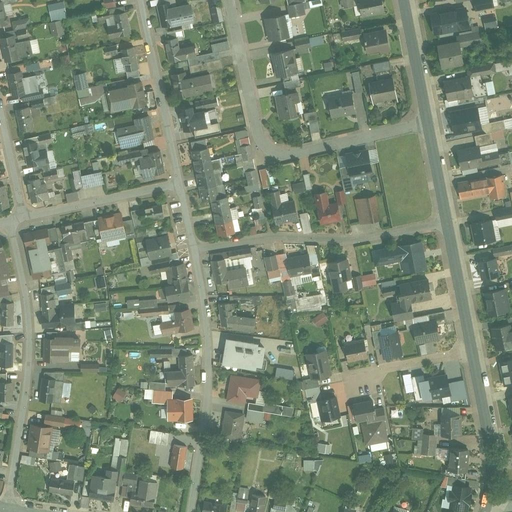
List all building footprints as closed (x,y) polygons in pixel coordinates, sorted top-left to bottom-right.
[(116,0),(106,3),(106,2),(103,3),(105,11),(109,10),(118,8),(116,0)] [(382,0),(353,0),(355,5),(361,4),(363,15),(385,11),(382,0)] [(492,0),(474,0),(477,11),(494,7),(492,0)] [(67,18),(63,2),(48,6),(52,21),(67,18)] [(171,3),(159,6),(163,27),(167,27),(175,25),(172,10),(171,3)] [(302,3),(289,5),(292,18),(305,15),(303,3),(302,3)] [(190,6),(172,10),(175,25),(183,23),(194,21),(190,6)] [(224,21),(221,6),(210,8),(213,23),(224,21)] [(118,8),(109,10),(109,11),(110,11),(111,17),(116,16),(115,15),(126,13),(125,7),(118,8)] [(466,9),(432,15),(436,34),(470,27),(466,9)] [(109,11),(98,13),(100,21),(107,19),(112,18),(111,17),(110,11),(109,11)] [(126,13),(115,15),(116,16),(111,17),(112,18),(107,19),(111,38),(120,36),(132,34),(127,12),(126,13)] [(285,15),(266,19),(268,28),(270,28),(272,40),(271,40),(271,41),(293,37),(291,27),(287,28),(285,15)] [(30,18),(12,22),(14,29),(32,26),(30,18)] [(495,18),(484,21),(486,30),(497,28),(495,18)] [(61,21),(50,24),(53,36),(63,33),(61,21)] [(175,25),(167,27),(168,34),(177,32),(184,30),(183,23),(175,25)] [(27,29),(18,31),(17,30),(6,32),(7,38),(14,36),(15,38),(19,37),(19,39),(29,37),(27,29)] [(363,29),(342,33),(343,41),(365,36),(365,35),(363,29)] [(168,34),(166,34),(167,41),(166,41),(170,62),(188,58),(197,56),(195,47),(181,50),(177,32),(168,34)] [(388,35),(379,37),(378,32),(365,35),(365,36),(368,52),(381,49),(381,52),(390,50),(388,35)] [(473,34),(458,37),(459,43),(460,43),(470,42),(471,46),(483,44),(481,32),(480,32),(473,34)] [(7,38),(2,39),(7,61),(19,58),(34,55),(31,40),(16,43),(15,38),(14,36),(7,38)] [(310,39),(295,42),(297,50),(312,47),(310,39)] [(459,43),(439,47),(443,68),(465,64),(460,43),(459,43)] [(117,46),(106,48),(108,55),(119,52),(117,46)] [(134,47),(122,50),(127,71),(129,71),(139,69),(134,47)] [(293,50),(274,54),(276,63),(279,76),(278,77),(283,76),(298,73),(298,72),(297,73),(294,59),(295,59),(293,50)] [(197,56),(188,58),(190,66),(222,59),(220,51),(197,56)] [(222,59),(190,66),(192,75),(224,68),(222,60),(222,59)] [(390,60),(374,63),(376,73),(392,70),(390,60)] [(35,64),(24,66),(26,73),(37,71),(35,64)] [(495,64),(469,69),(470,77),(471,77),(481,75),(496,72),(495,64)] [(22,72),(10,74),(14,96),(23,94),(26,94),(26,93),(22,72)] [(211,75),(187,79),(186,73),(173,76),(178,97),(214,90),(211,75)] [(298,73),(283,76),(284,82),(300,79),(298,73)] [(91,74),(75,77),(78,90),(89,88),(88,83),(89,82),(88,79),(92,78),(91,74)] [(481,75),(471,77),(470,77),(464,78),(464,79),(445,83),(449,100),(474,95),(478,97),(488,95),(485,83),(483,83),(481,75)] [(300,79),(284,82),(286,90),(302,87),(300,79)] [(394,79),(370,84),(375,107),(376,107),(375,101),(397,97),(398,103),(399,102),(394,79)] [(362,81),(355,82),(357,93),(364,92),(362,81)] [(142,82),(130,85),(130,87),(134,106),(134,107),(147,104),(142,82)] [(89,88),(78,90),(81,105),(95,102),(108,90),(106,84),(89,88)] [(130,87),(108,91),(111,102),(114,104),(115,110),(134,106),(130,87)] [(40,89),(26,93),(26,94),(23,94),(24,102),(42,98),(40,89)] [(298,92),(277,96),(279,106),(282,118),(281,118),(281,119),(300,115),(298,103),(299,102),(298,92)] [(353,94),(329,98),(333,117),(345,115),(344,114),(355,112),(355,113),(356,113),(353,94)] [(217,98),(196,102),(198,110),(219,105),(217,98)] [(43,99),(32,101),(33,108),(45,105),(43,99)] [(29,107),(17,109),(22,131),(34,128),(29,107)] [(193,107),(181,110),(185,132),(194,130),(208,127),(208,126),(205,112),(194,114),(193,107)] [(478,108),(451,113),(456,134),(482,128),(482,125),(478,108)] [(317,111),(305,113),(307,123),(308,123),(318,121),(317,111)] [(132,115),(114,119),(116,127),(134,123),(132,115)] [(150,116),(137,119),(138,126),(119,130),(122,146),(155,139),(150,116)] [(511,118),(482,125),(482,128),(483,134),(491,132),(511,127),(511,118)] [(114,119),(108,120),(110,128),(111,128),(116,127),(114,119)] [(318,121),(308,123),(308,124),(310,124),(312,133),(321,132),(318,121)] [(219,123),(208,126),(208,127),(209,135),(221,133),(219,123)] [(90,124),(85,126),(87,137),(93,136),(90,124)] [(208,127),(194,130),(196,138),(209,135),(208,127)] [(483,134),(478,135),(479,143),(493,140),(491,132),(483,134)] [(51,134),(39,137),(40,142),(41,144),(53,142),(51,134)] [(39,136),(26,139),(27,144),(37,142),(37,143),(40,142),(39,137),(39,136)] [(249,138),(241,139),(243,147),(251,145),(249,138)] [(206,139),(192,142),(194,150),(193,151),(196,163),(211,160),(206,139)] [(27,144),(25,145),(29,166),(37,165),(49,162),(47,151),(39,153),(37,143),(37,142),(27,144)] [(243,147),(242,147),(243,153),(252,151),(251,145),(243,147)] [(480,147),(459,151),(463,169),(472,167),(482,165),(483,166),(500,162),(499,153),(498,152),(482,155),(480,147)] [(141,151),(130,154),(131,155),(120,157),(121,164),(141,160),(150,158),(149,153),(148,149),(141,150),(141,151)] [(149,153),(150,158),(141,160),(145,177),(165,172),(161,151),(149,153)] [(252,151),(243,153),(244,159),(244,160),(254,158),(252,151)] [(368,151),(347,155),(349,166),(351,175),(352,175),(372,171),(368,151)] [(511,159),(510,151),(499,153),(500,162),(501,167),(511,164),(511,159)] [(211,160),(196,163),(199,177),(214,173),(223,171),(220,158),(211,160)] [(254,158),(244,160),(244,159),(242,160),(244,167),(255,165),(254,158)] [(49,162),(37,165),(39,172),(44,171),(44,172),(51,171),(49,162)] [(255,165),(244,167),(245,173),(247,172),(256,170),(255,165)] [(349,166),(340,168),(345,193),(355,191),(352,175),(351,175),(349,166)] [(472,167),(463,169),(464,175),(478,172),(477,167),(473,168),(472,167)] [(51,171),(44,172),(44,171),(39,172),(30,174),(31,180),(41,178),(41,180),(45,179),(45,180),(64,175),(63,168),(51,171)] [(256,170),(247,172),(248,179),(258,177),(256,170)] [(102,172),(95,174),(97,185),(104,183),(102,172)] [(214,173),(199,177),(201,189),(216,186),(214,173)] [(95,174),(89,175),(91,186),(97,185),(95,174)] [(309,174),(304,175),(307,190),(312,189),(309,174)] [(89,175),(82,176),(85,187),(91,186),(89,175)] [(275,175),(265,177),(267,187),(278,184),(275,175)] [(504,175),(487,178),(490,193),(491,198),(507,195),(504,175)] [(258,177),(248,179),(250,185),(259,184),(258,177)] [(31,180),(28,181),(33,202),(50,198),(49,190),(48,190),(46,183),(42,184),(41,180),(41,178),(31,180)] [(487,178),(459,184),(462,198),(490,193),(487,178)] [(1,187),(0,186),(0,209),(10,207),(5,186),(1,187)] [(216,186),(201,189),(204,202),(213,200),(219,199),(216,186)] [(278,186),(270,187),(274,206),(282,204),(278,186)] [(343,191),(337,193),(339,203),(346,202),(343,191)] [(77,192),(66,194),(68,202),(79,200),(77,192)] [(329,206),(327,196),(317,198),(322,223),(340,219),(337,204),(329,206)] [(376,196),(357,200),(362,224),(380,220),(376,196)] [(219,199),(213,200),(215,212),(230,209),(227,197),(219,199)] [(274,206),(273,206),(276,223),(298,219),(295,201),(282,204),(274,206)] [(168,204),(162,205),(165,217),(171,216),(168,204)] [(162,205),(141,209),(143,222),(144,221),(165,217),(162,205)] [(511,207),(495,210),(497,220),(511,216),(511,207)] [(141,209),(132,211),(136,229),(145,227),(144,221),(143,222),(141,209)] [(230,209),(215,212),(218,223),(232,220),(230,209)] [(303,233),(312,230),(306,212),(298,214),(303,233)] [(122,213),(100,218),(100,219),(94,221),(97,236),(98,241),(100,241),(107,239),(126,235),(127,235),(124,222),(122,213)] [(133,220),(124,222),(127,235),(126,235),(127,239),(136,237),(133,220)] [(232,220),(218,223),(220,235),(235,232),(232,220)] [(491,220),(473,224),(477,244),(495,240),(491,220)] [(94,221),(84,223),(87,234),(86,234),(87,238),(97,236),(94,221)] [(84,222),(63,226),(65,239),(66,239),(66,243),(69,242),(70,242),(87,238),(86,234),(87,234),(84,223),(84,222)] [(145,227),(136,229),(138,237),(147,235),(145,227)] [(57,228),(26,234),(28,247),(29,247),(31,254),(30,255),(32,255),(37,276),(34,277),(35,278),(53,274),(48,251),(47,248),(40,250),(39,244),(59,240),(57,228)] [(169,236),(147,241),(151,256),(151,258),(171,254),(173,254),(169,236)] [(66,243),(61,244),(62,248),(65,261),(73,259),(70,242),(69,242),(66,243)] [(422,243),(388,250),(391,263),(404,261),(406,272),(426,268),(425,259),(424,259),(423,253),(424,253),(422,243)] [(511,250),(511,246),(494,250),(495,256),(511,253),(511,250)] [(62,248),(48,251),(53,274),(67,271),(65,261),(62,248)] [(250,248),(215,254),(215,255),(217,254),(218,260),(212,261),(217,284),(228,282),(229,287),(250,283),(249,283),(246,269),(247,268),(245,268),(243,258),(252,256),(250,248)] [(385,250),(374,253),(377,266),(391,263),(388,250),(386,249),(385,250)] [(5,252),(0,252),(0,285),(8,284),(7,277),(10,276),(5,252)] [(151,256),(141,258),(143,266),(169,261),(172,260),(171,254),(151,258),(151,256)] [(276,255),(265,258),(268,271),(279,269),(276,255)] [(309,255),(288,260),(291,275),(313,271),(309,255)] [(180,259),(172,261),(172,260),(169,261),(169,262),(170,267),(171,267),(181,265),(180,259)] [(347,259),(330,263),(334,282),(351,279),(347,259)] [(496,259),(480,262),(484,279),(499,276),(496,259)] [(163,263),(151,266),(152,273),(165,271),(163,263)] [(181,265),(171,267),(173,277),(169,278),(171,286),(188,283),(185,264),(181,265)] [(95,289),(105,287),(104,276),(94,277),(95,289)] [(360,277),(355,278),(357,290),(363,289),(360,277)] [(286,280),(284,281),(287,296),(295,294),(292,279),(286,280)] [(396,280),(382,283),(384,289),(397,286),(396,280)] [(429,280),(407,284),(411,302),(432,298),(429,280)] [(59,286),(58,286),(60,293),(76,289),(75,282),(59,286)] [(171,286),(167,287),(169,301),(191,296),(188,283),(171,286)] [(8,284),(0,285),(0,297),(11,295),(8,284)] [(407,284),(402,285),(403,294),(401,295),(402,303),(393,305),(396,321),(414,317),(411,302),(407,284)] [(58,285),(42,288),(43,295),(55,293),(55,294),(60,293),(58,286),(59,286),(58,285)] [(397,286),(384,289),(385,296),(399,293),(397,286)] [(506,289),(486,293),(490,314),(498,313),(510,311),(506,289)] [(43,295),(42,295),(44,316),(57,315),(56,308),(60,308),(59,298),(55,299),(55,294),(55,293),(43,295)] [(0,308),(2,308),(2,302),(13,303),(13,295),(11,295),(0,297),(0,308)] [(158,299),(140,300),(140,307),(158,306),(158,299)] [(13,303),(2,302),(2,308),(2,324),(14,325),(15,303),(13,303)] [(106,311),(105,303),(94,304),(95,311),(106,311)] [(232,303),(220,304),(223,326),(234,324),(235,324),(234,316),(232,303)] [(57,315),(44,316),(44,326),(67,324),(76,323),(76,322),(74,305),(62,306),(63,314),(57,315)] [(181,305),(169,306),(170,314),(176,313),(176,312),(181,311),(181,305)] [(169,306),(149,308),(149,316),(170,314),(169,306)] [(178,320),(162,323),(162,324),(154,325),(155,335),(164,333),(164,334),(193,328),(190,310),(181,311),(176,312),(176,313),(178,320)] [(445,311),(429,315),(430,322),(437,321),(447,320),(445,311)] [(317,328),(328,320),(322,312),(311,320),(317,328)] [(238,317),(234,316),(235,324),(234,324),(235,328),(256,330),(256,319),(238,317)] [(430,322),(414,325),(418,343),(426,341),(426,342),(440,339),(437,321),(430,322)] [(76,323),(67,324),(67,330),(85,329),(85,322),(76,322),(76,323)] [(510,325),(493,328),(497,350),(511,346),(511,331),(511,332),(510,325)] [(111,329),(104,331),(106,340),(112,338),(111,329)] [(381,330),(373,332),(376,349),(383,348),(381,336),(382,336),(381,330)] [(382,336),(381,336),(383,348),(385,358),(402,354),(398,333),(382,336)] [(13,334),(0,335),(0,344),(1,344),(13,344),(13,334)] [(258,343),(226,337),(222,364),(256,370),(257,366),(263,367),(266,347),(258,345),(258,343)] [(58,338),(57,338),(57,339),(48,339),(46,338),(45,361),(58,361),(69,361),(70,349),(80,350),(80,339),(73,339),(73,338),(58,338)] [(365,341),(346,344),(347,346),(344,347),(345,353),(348,352),(349,360),(368,357),(365,341)] [(13,344),(1,344),(1,366),(13,366),(13,344)] [(173,349),(151,349),(151,357),(173,357),(173,349)] [(187,349),(173,349),(173,357),(179,357),(179,356),(180,356),(187,355),(187,349)] [(326,351),(309,354),(313,377),(332,374),(330,363),(328,363),(326,351)] [(187,355),(180,356),(181,371),(168,371),(169,385),(178,384),(178,386),(186,386),(195,385),(193,355),(187,355)] [(511,360),(502,363),(506,385),(511,383),(511,360)] [(275,368),(275,377),(293,378),(293,369),(275,368)] [(65,372),(45,372),(44,378),(56,380),(65,381),(65,372)] [(424,374),(411,377),(416,400),(432,397),(428,380),(428,379),(425,380),(424,374)] [(447,376),(428,380),(432,397),(450,394),(450,393),(448,383),(447,376)] [(261,381),(233,377),(229,400),(246,403),(247,394),(258,396),(261,381)] [(44,378),(41,400),(62,403),(65,381),(56,380),(44,378)] [(319,380),(305,383),(307,389),(320,387),(319,380)] [(463,380),(448,383),(450,393),(450,394),(451,399),(459,397),(460,400),(467,398),(463,380)] [(8,382),(0,382),(0,383),(0,400),(12,400),(13,383),(8,382)] [(167,383),(150,382),(150,389),(155,390),(166,390),(167,383)] [(320,387),(307,389),(310,403),(320,401),(323,400),(320,387)] [(112,398),(121,402),(125,392),(116,388),(112,398)] [(166,390),(155,390),(154,398),(154,401),(169,403),(169,400),(172,400),(173,391),(166,390)] [(323,400),(320,401),(324,420),(341,416),(337,397),(323,400)] [(172,400),(169,400),(169,403),(170,419),(193,419),(192,400),(172,400)] [(373,401),(354,405),(358,421),(375,418),(378,417),(376,410),(376,408),(375,408),(373,401)] [(265,406),(250,403),(249,409),(265,412),(266,406),(265,406)] [(283,406),(265,403),(265,406),(266,406),(265,412),(266,412),(282,415),(283,411),(284,411),(284,410),(283,409),(283,406)] [(384,408),(376,410),(378,417),(375,418),(375,421),(384,420),(387,419),(384,408)] [(265,412),(249,409),(247,418),(264,421),(266,412),(265,412)] [(245,415),(227,412),(223,436),(240,439),(245,415)] [(65,417),(47,414),(46,423),(64,426),(65,417)] [(461,426),(460,414),(443,415),(444,435),(462,435),(462,426),(461,426)] [(81,421),(67,419),(66,426),(80,428),(80,426),(92,428),(93,421),(81,419),(81,421)] [(375,421),(367,423),(368,427),(364,428),(367,444),(387,440),(384,420),(375,421)] [(52,428),(33,425),(29,448),(49,451),(52,428)] [(169,438),(153,435),(152,443),(167,446),(169,438)] [(436,441),(423,440),(422,453),(435,454),(436,441)] [(317,454),(330,453),(329,443),(316,444),(317,454)] [(187,447),(175,445),(172,467),(184,469),(187,447)] [(469,450),(452,449),(450,469),(450,470),(467,471),(469,450)] [(369,453),(357,455),(358,462),(370,460),(369,453)] [(22,455),(20,462),(33,465),(35,458),(22,455)] [(127,458),(119,456),(117,472),(115,484),(116,484),(123,485),(124,482),(125,473),(127,458)] [(58,460),(48,462),(50,472),(60,470),(58,460)] [(303,460),(303,470),(320,471),(321,460),(303,460)] [(85,467),(70,465),(68,481),(75,482),(75,479),(83,480),(85,467)] [(467,471),(450,470),(450,469),(446,469),(445,476),(448,476),(466,479),(467,471)] [(109,470),(107,478),(94,476),(91,497),(113,501),(115,488),(116,484),(115,484),(117,472),(109,470)] [(138,475),(125,473),(124,482),(136,484),(138,475)] [(466,479),(448,476),(447,485),(455,486),(455,485),(465,487),(466,479)] [(68,481),(52,478),(50,491),(73,494),(75,482),(68,481)] [(142,481),(140,492),(133,491),(131,504),(153,507),(157,483),(142,481)] [(465,487),(455,485),(455,486),(454,492),(451,492),(450,500),(453,500),(452,507),(467,510),(468,503),(470,503),(471,495),(470,495),(471,488),(465,487)] [(250,489),(240,488),(238,502),(239,502),(247,503),(250,489)] [(252,504),(250,511),(247,511),(246,511),(264,511),(267,497),(253,495),(252,504)] [(287,501),(276,499),(274,509),(279,510),(286,510),(286,507),(287,501)] [(226,511),(227,505),(205,502),(204,511),(226,511)] [(247,503),(239,502),(237,511),(245,511),(246,511),(247,511),(250,511),(252,504),(247,503)]
